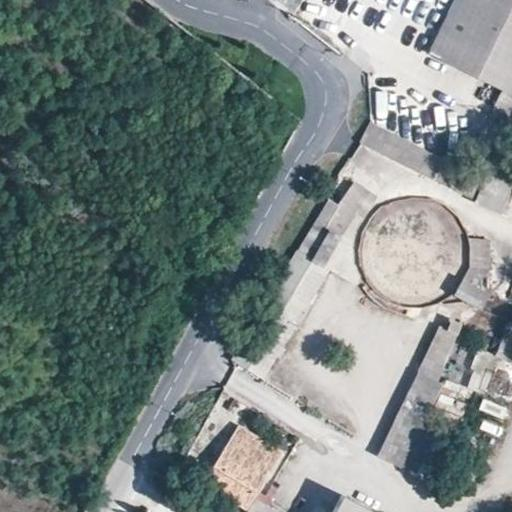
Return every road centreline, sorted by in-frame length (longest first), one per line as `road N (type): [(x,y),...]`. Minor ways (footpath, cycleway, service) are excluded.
road 1 (residential): [(252,26),(302,60),(322,92),(322,128),(104,511)]
road 2 (unknown): [(192,355),(435,511)]
